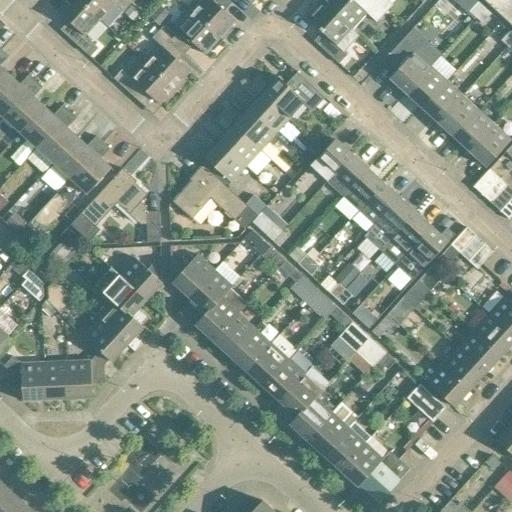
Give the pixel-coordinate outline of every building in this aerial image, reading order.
[(100,20),(77,0),(62,0),(60,3),(63,5),(57,11),(85,36),(100,20)] [(77,0),(100,20),(114,3),(124,12),(132,3),(128,0),(77,0)] [(203,0),(192,13),(222,40),(232,30),(229,27),(235,21),(221,8),(227,0),(203,0)] [(321,0),(321,1),(351,29),(366,13),(376,23),(385,14),(369,0),(321,0)] [(369,0),(385,14),(393,5),(387,0),(369,0)] [(511,0),(483,0),(511,26),(511,0)] [(321,1),(306,18),(322,32),(314,41),(339,64),(347,55),(344,52),(359,36),(351,29),(321,1)] [(469,12),(475,18),(484,8),(478,2),(469,12)] [(141,11),(132,3),(124,12),(133,20),(141,11)] [(147,17),(155,24),(160,29),(168,20),(171,17),(158,5),(147,17)] [(475,18),(482,24),(491,14),(484,8),(475,18)] [(213,50),(222,40),(192,13),(177,29),(205,54),(210,48),(213,50)] [(168,20),(160,29),(167,35),(175,26),(168,20)] [(149,31),(154,36),(160,29),(155,24),(149,31)] [(158,44),(167,35),(160,29),(154,36),(152,38),(158,44)] [(412,29),(387,57),(399,68),(389,78),(406,93),(430,67),(441,55),(412,29)] [(501,41),(507,47),(511,41),(511,32),(510,31),(501,41)] [(88,39),(80,48),(86,53),(94,44),(88,39)] [(162,46),(147,63),(176,90),(186,80),(183,78),(189,71),(162,46)] [(0,65),(9,56),(1,50),(0,51),(0,85),(9,75),(0,66),(0,65)] [(167,100),(176,90),(147,63),(132,79),(128,76),(121,70),(113,79),(136,99),(144,91),(159,104),(165,98),(167,100)] [(430,67),(406,93),(422,108),(446,81),(430,67)] [(278,78),(263,94),(290,118),(303,104),(304,102),(312,110),(324,97),(298,74),(287,86),(286,84),(278,78)] [(20,85),(9,75),(0,85),(0,114),(2,117),(35,81),(29,75),(20,85)] [(257,76),(251,83),(260,92),(264,87),(264,83),(257,76)] [(42,87),(35,81),(2,117),(19,132),(43,106),(33,97),(42,87)] [(422,108),(438,122),(462,96),(446,81),(422,108)] [(256,96),(260,92),(251,83),(244,89),(252,96),(256,96)] [(263,94),(249,110),(275,134),(290,118),(263,94)] [(462,96),(438,122),(454,137),(478,111),(462,96)] [(53,115),(43,106),(19,132),(36,148),(69,112),(62,105),(53,115)] [(227,108),(221,115),(231,123),(235,119),(235,115),(227,108)] [(249,110),(234,126),(260,150),(275,134),(249,110)] [(454,137),(470,152),(494,126),(478,111),(454,137)] [(76,118),(69,112),(36,148),(53,163),(77,137),(67,128),(76,118)] [(227,128),(231,123),(221,115),(215,121),(223,128),(227,128)] [(234,126),(219,142),(245,166),(260,150),(234,126)] [(494,126),(470,152),(486,167),(510,141),(494,126)] [(87,146),(77,137),(53,163),(70,179),(103,143),(96,136),(87,146)] [(311,165),(327,181),(351,154),(335,139),(311,165)] [(206,160),(202,165),(227,187),(231,182),(245,166),(219,142),(204,159),(206,160)] [(110,149),(103,143),(70,179),(87,194),(111,168),(100,159),(110,149)] [(511,163),(511,159),(505,152),(493,166),(502,175),(511,163)] [(367,169),(351,154),(327,181),(343,195),(367,169)] [(227,187),(202,165),(189,179),(191,181),(172,202),(192,220),(211,199),(245,230),(252,222),(259,215),(246,203),(227,187)] [(148,242),(160,242),(159,212),(147,212),(146,208),(140,202),(147,195),(135,183),(137,181),(122,168),(70,224),(71,225),(89,242),(100,230),(96,226),(117,203),(147,230),(148,242)] [(383,184),(367,169),(343,195),(359,210),(383,184)] [(473,187),(482,195),(498,178),(489,170),(473,187)] [(482,195),(491,204),(507,186),(503,182),(498,178),(482,195)] [(399,198),(383,184),(359,210),(375,225),(399,198)] [(491,204),(499,212),(511,197),(511,190),(507,186),(491,204)] [(0,193),(0,210),(8,201),(0,193)] [(254,195),(246,203),(259,215),(261,212),(267,207),(254,195)] [(511,197),(499,212),(509,220),(511,216),(511,197)] [(375,225),(364,236),(380,251),(415,213),(399,198),(375,225)] [(7,223),(19,233),(28,223),(16,212),(7,223)] [(266,235),(275,225),(261,212),(259,215),(252,222),(266,235)] [(415,213),(380,251),(396,266),(431,228),(415,213)] [(266,235),(272,241),(281,231),(275,225),(266,235)] [(431,228),(396,266),(412,281),(447,242),(454,235),(447,228),(440,235),(431,228)] [(450,245),(459,253),(475,235),(466,228),(450,245)] [(254,248),(261,254),(269,246),(252,230),(245,237),(255,246),(254,248)] [(281,231),(272,241),(279,247),(288,237),(281,231)] [(459,253),(468,261),(484,243),(475,235),(459,253)] [(61,242),(55,248),(65,257),(69,261),(75,254),(61,242)] [(493,251),(484,243),(468,261),(477,269),(482,263),(493,251)] [(285,261),(269,246),(261,254),(268,260),(269,258),(279,267),(285,261)] [(59,264),(65,257),(55,248),(49,255),(59,264)] [(298,264),(304,270),(313,260),(307,254),(298,264)] [(172,282),(189,298),(215,271),(197,255),(185,268),(177,260),(171,260),(171,273),(177,277),(172,282)] [(146,300),(162,283),(157,278),(162,273),(161,260),(155,261),(147,269),(134,257),(118,275),(146,300)] [(313,260),(304,270),(311,276),(320,266),(313,260)] [(302,276),(285,261),(279,267),(289,276),(296,283),(302,276)] [(23,277),(29,270),(20,262),(14,269),(23,277)] [(418,280),(430,291),(445,275),(433,264),(418,280)] [(137,310),(146,300),(118,275),(108,266),(92,283),(102,293),(114,303),(115,303),(131,317),(131,316),(140,324),(146,318),(137,310)] [(37,278),(29,270),(23,277),(27,280),(23,285),(40,301),(44,297),(43,284),(41,282),(37,278)] [(232,286),(215,271),(189,298),(205,313),(206,313),(220,298),(221,298),(229,290),(232,286)] [(306,305),(313,298),(319,292),(302,276),(296,283),(290,290),(306,305)] [(46,301),(55,310),(59,313),(74,297),(55,279),(47,288),(49,298),(46,301)] [(415,308),(430,291),(418,280),(403,297),(415,308)] [(330,293),(336,299),(345,289),(338,283),(330,293)] [(345,289),(336,299),(343,305),(352,295),(345,289)] [(212,341),(237,313),(245,305),(229,290),(221,298),(220,298),(206,313),(205,313),(195,324),(208,337),(212,341)] [(319,292),(313,298),(306,305),(323,321),(330,314),(336,307),(319,292)] [(388,314),(400,324),(415,308),(403,297),(388,314)] [(488,314),(511,335),(511,303),(504,297),(488,314)] [(49,316),(55,310),(46,301),(42,305),(42,310),(49,316)] [(115,303),(114,303),(99,319),(127,344),(135,351),(142,343),(134,336),(143,327),(140,324),(131,316),(131,317),(115,303)] [(362,304),(353,314),(369,329),(378,318),(372,312),(362,304)] [(212,341),(229,356),(254,328),(237,313),(212,341)] [(343,314),(337,320),(346,329),(352,322),(343,314)] [(388,314),(379,324),(386,330),(390,335),(400,324),(388,314)] [(473,331),(480,337),(501,356),(511,343),(511,335),(488,314),(473,331)] [(99,351),(109,360),(111,362),(127,344),(99,319),(84,337),(99,351)] [(346,329),(340,336),(357,351),(369,338),(368,337),(352,322),(346,329)] [(271,344),(254,328),(229,356),(246,371),(271,344)] [(458,348),(485,373),(501,356),(480,337),(473,331),(467,337),(458,348)] [(271,344),(246,371),(263,387),(288,359),(296,350),(279,335),(271,344)] [(369,338),(357,351),(374,366),(386,353),(376,344),(369,338)] [(442,364),(470,390),(485,373),(458,348),(442,364)] [(67,361),(69,399),(92,398),(92,384),(105,384),(104,365),(109,360),(99,351),(90,360),(67,361)] [(390,368),(395,362),(386,353),(374,366),(380,372),(386,365),(390,368)] [(13,356),(4,366),(8,369),(8,388),(22,387),(22,401),(46,400),(44,362),(21,363),(13,356)] [(305,374),(288,359),(263,387),(280,402),(305,374)] [(67,361),(44,362),(46,400),(69,399),(67,361)] [(470,390),(442,364),(426,382),(454,407),(470,390)] [(296,417),(321,390),(328,383),(311,368),(305,374),(280,402),(296,417)] [(446,408),(420,384),(407,398),(433,422),(446,408)] [(289,424),(306,440),(332,412),(316,398),(322,390),(321,390),(296,417),(289,424)] [(157,445),(171,422),(156,412),(141,435),(157,445)] [(349,428),(332,412),(306,440),(323,455),(349,428)] [(340,471),(371,437),(354,422),(349,428),(323,455),(340,471)] [(511,423),(497,441),(511,454),(511,423)] [(409,469),(390,451),(388,453),(371,437),(340,471),(376,504),(379,501),(380,502),(399,481),(398,481),(409,469)] [(109,485),(88,507),(93,511),(143,511),(190,466),(168,444),(151,461),(139,449),(119,469),(139,490),(127,502),(109,485)] [(491,455),(486,462),(494,469),(500,463),(491,455)] [(511,473),(509,471),(494,487),(511,502),(511,501),(511,473)] [(0,505),(12,493),(0,482),(0,505)] [(25,511),(28,508),(12,493),(0,505),(0,511),(25,511)] [(234,511),(274,511),(262,501),(257,506),(248,497),(234,511)] [(442,509),(439,511),(470,511),(460,502),(457,506),(451,500),(442,509)]
